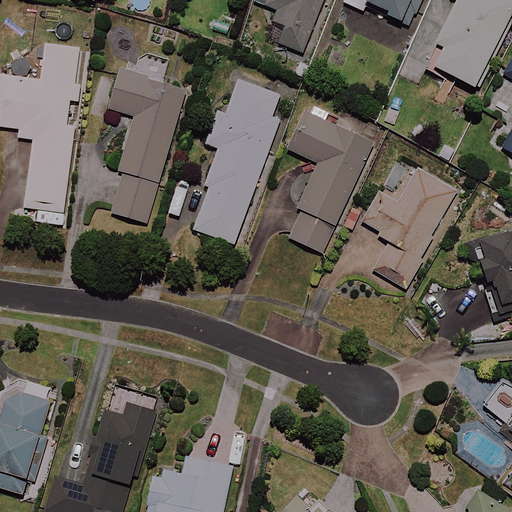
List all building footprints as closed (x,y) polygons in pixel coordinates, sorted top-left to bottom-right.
[(266,0),(264,6),(277,11),(272,23),(283,27),(276,44),(301,54),(322,0),(266,0)] [(343,0),(341,6),(359,14),(363,5),(410,26),(421,0),(343,0)] [(454,0),(453,3),(456,4),(436,46),(442,49),(432,70),(474,90),(511,11),(511,0),(510,0),(454,0)] [(39,81),(0,76),(0,160),(1,160),(3,144),(17,146),(18,139),(34,141),(30,174),(27,174),(23,209),(63,214),(72,129),(64,128),(68,100),(77,101),(79,86),(74,86),(78,49),(43,45),(39,81)] [(511,52),(498,76),(511,83),(511,127),(500,149),(511,156),(511,52)] [(166,62),(142,55),(136,78),(121,73),(110,112),(132,118),(115,176),(121,177),(110,215),(146,225),(185,91),(160,84),(166,62)] [(279,96),(237,81),(224,117),(217,114),(206,145),(219,150),(205,187),(209,189),(193,231),(233,246),(279,121),(271,118),(279,96)] [(371,146),(304,115),(287,152),(319,167),(286,239),(321,255),(371,146)] [(454,192),(411,170),(397,195),(390,191),(369,231),(390,242),(373,275),(402,290),(454,192)] [(511,233),(479,244),(484,262),(470,266),(476,287),(488,283),(496,307),(511,302),(511,233)] [(52,392),(19,382),(0,390),(0,492),(21,499),(52,392)] [(154,414),(126,406),(123,417),(100,411),(81,485),(53,478),(44,511),(121,511),(137,452),(144,454),(154,414)] [(511,414),(501,429),(511,437),(511,414)] [(222,511),(231,467),(186,458),(182,475),(163,471),(161,480),(151,478),(144,511),(222,511)] [(506,511),(468,488),(453,511),(506,511)] [(312,511),(309,511),(296,499),(282,511),(326,511),(320,505),(312,511)]
